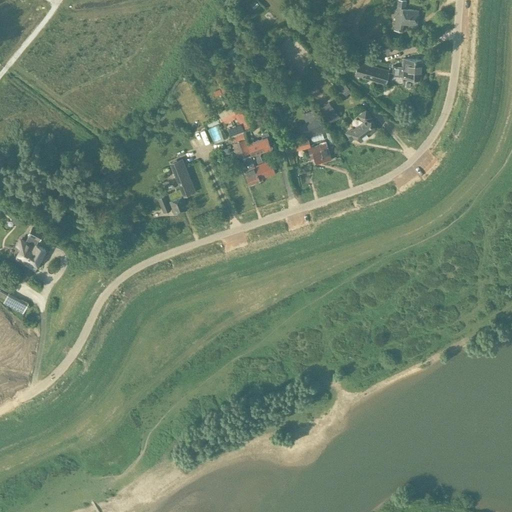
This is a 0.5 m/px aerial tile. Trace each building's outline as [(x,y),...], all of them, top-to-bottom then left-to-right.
[(262,17),(274,29),(280,22),(257,0),(254,0),(245,9),(258,21),(262,17)] [(394,30),(402,31),(403,23),(416,25),(418,11),(406,9),(406,0),(397,0),(397,8),(394,30)] [(206,46),(211,55),(216,52),(211,43),(206,46)] [(359,62),(355,75),(386,84),(388,76),(389,73),(389,71),(371,65),(372,62),(360,58),(359,62)] [(389,73),(388,76),(401,77),(401,78),(406,78),(421,79),(422,60),(405,58),(403,58),(402,66),(392,66),(392,73),(389,73)] [(336,84),(339,88),(346,96),(351,91),(345,84),(341,80),(336,84)] [(332,108),(324,115),(331,124),(340,117),(332,108)] [(360,141),(374,129),(366,119),(370,116),(364,109),(357,115),(362,121),(353,128),(352,127),(345,133),(351,139),(354,136),(355,135),(360,141)] [(232,119),(233,122),(235,121),(231,113),(221,118),(224,124),(232,119)] [(321,117),(298,125),(303,139),(326,130),(321,117)] [(239,123),(242,129),(249,124),(246,119),(239,123)] [(240,156),(243,158),(246,165),(243,166),(249,184),(261,180),(260,179),(261,178),(249,145),(247,145),(242,131),(232,135),(234,142),(233,143),(238,157),(240,156)] [(263,140),(249,145),(261,178),(275,173),(271,160),(263,163),(259,152),(271,147),(268,139),(269,139),(270,137),(268,133),(266,132),(262,133),(261,135),(263,140)] [(290,144),(283,145),(284,152),(283,153),(287,167),(288,167),(295,165),(292,152),(309,148),(310,147),(309,139),(290,144)] [(310,152),(307,153),(309,158),(314,157),(316,164),(317,163),(332,159),(328,148),(326,140),(320,142),(320,145),(310,147),(309,148),(310,152)] [(176,191),(159,197),(160,202),(164,212),(173,209),(175,214),(187,209),(182,196),(196,191),(185,165),(173,169),(180,189),(176,191)] [(39,240),(43,233),(32,227),(28,234),(29,235),(26,241),(21,239),(25,242),(16,259),(35,269),(46,249),(36,244),(39,240)] [(20,301),(16,309),(23,313),(27,305),(20,301)]
